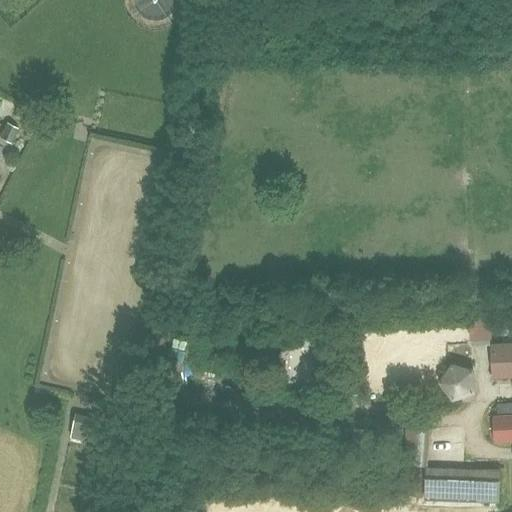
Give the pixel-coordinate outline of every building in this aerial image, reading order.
[(0,135),(0,138),(10,144),(17,129),(6,123),(0,135)] [(491,345),(491,346),(492,378),(511,377),(511,344),(508,345),(508,334),(491,334),(491,345)] [(511,442),(511,415),(497,417),(492,417),(493,443),(511,442)] [(400,460),(421,462),(425,422),(403,420),(400,460)] [(115,430),(75,422),(71,439),(112,447),(115,430)] [(337,440),(397,442),(398,426),(337,424),(337,440)] [(500,470),(425,468),(425,501),(499,503),(500,470)]
